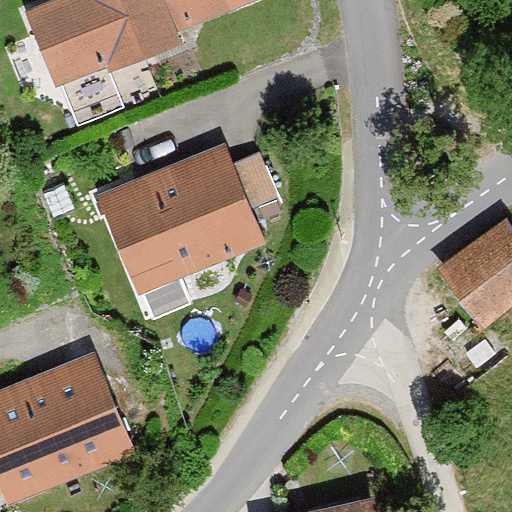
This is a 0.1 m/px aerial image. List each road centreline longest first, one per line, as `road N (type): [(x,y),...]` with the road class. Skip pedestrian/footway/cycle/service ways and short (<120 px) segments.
road 1 (unclassified): [(426,211),(286,426),(215,511)]
road 2 (residential): [(426,211),(393,124),(366,0)]
